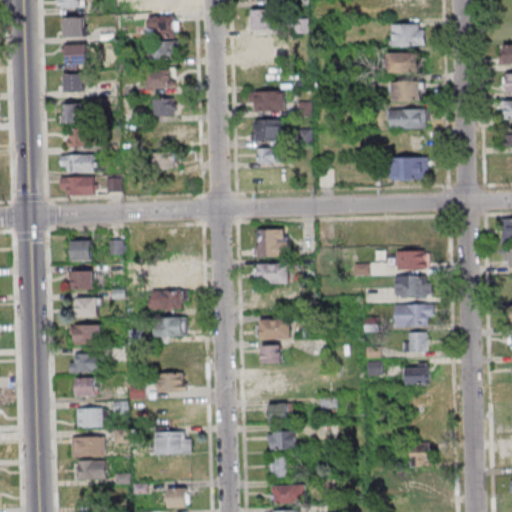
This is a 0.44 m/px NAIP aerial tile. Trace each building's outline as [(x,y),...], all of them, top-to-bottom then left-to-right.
[(252,29),(272,29),(272,9),(252,9),(252,29)] [(64,36),(85,36),(84,16),(63,17),(64,36)] [(179,16),(149,16),(149,35),(179,35),(179,16)] [(426,23),(391,23),(391,45),(426,45),(426,23)] [(180,58),(180,40),(148,40),(148,58),(180,58)] [(503,63),(511,62),(511,43),(503,44),(503,63)] [(66,69),(88,69),(88,44),(66,44),(66,69)] [(418,51),(393,51),(393,70),(418,70),(418,51)] [(176,69),(148,69),(148,87),(176,87),(176,69)] [(64,73),(64,91),(85,91),(85,73),(64,73)] [(420,99),(420,81),(393,81),(393,99),(420,99)] [(250,91),(250,110),(285,110),(285,91),(250,91)] [(153,115),(175,115),(175,98),(153,98),(153,115)] [(511,99),(503,99),(503,118),(511,117),(511,99)] [(93,122),(93,103),(64,103),(64,122),(93,122)] [(427,108),(391,108),(391,127),(427,127),(427,108)] [(282,139),(282,119),(252,119),(252,139),(282,139)] [(177,125),(151,125),(151,142),(177,142),(177,125)] [(101,128),(70,128),(70,145),(101,145),(101,128)] [(257,147),(257,162),(281,162),(281,147),(257,147)] [(177,153),(154,153),(154,168),(177,168),(177,153)] [(511,173),(511,153),(503,153),(503,173),(511,173)] [(61,154),(61,171),(97,171),(97,154),(61,154)] [(429,179),(429,157),(392,157),(392,179),(429,179)] [(96,176),(61,176),(61,194),(96,194),(96,176)] [(511,217),(502,218),(502,241),(511,240),(511,217)] [(288,255),(288,229),(258,229),(258,255),(288,255)] [(93,260),(93,239),(72,239),(72,260),(93,260)] [(126,253),(126,239),(110,239),(110,253),(126,253)] [(429,250),(398,250),(398,269),(429,269),(429,250)] [(291,263),(257,263),(257,283),(291,283),(291,263)] [(187,266),(161,266),(161,285),(187,285),(187,266)] [(74,288),(95,288),(95,269),(74,269),(74,288)] [(433,275),(396,275),(396,296),(433,296),(433,275)] [(187,309),(187,289),(151,289),(151,309),(187,309)] [(102,316),(102,297),(79,297),(79,316),(102,316)] [(396,303),(396,325),(430,325),(430,315),(436,315),(436,303),(396,303)] [(156,336),(187,336),(187,317),(156,317),(156,336)] [(291,318),(261,318),(261,338),(291,338),(291,318)] [(75,323),(75,342),(102,342),(102,323),(75,323)] [(404,350),(428,350),(428,332),(407,332),(407,340),(404,340),(404,350)] [(282,362),(282,344),(262,345),(263,363),(282,362)] [(157,365),(187,365),(187,347),(157,347),(157,365)] [(102,353),(71,353),(71,371),(102,371),(102,353)] [(406,384),(430,384),(430,362),(406,362),(406,384)] [(264,392),(295,392),(295,371),(264,371),(264,392)] [(159,391),(187,391),(187,372),(159,372),(159,391)] [(96,395),(96,376),(76,377),(76,395),(96,395)] [(294,402),(269,402),(269,420),(294,420),(294,402)] [(157,424),(189,424),(189,404),(157,404),(157,424)] [(78,426),(108,426),(108,408),(78,408),(78,426)] [(296,448),(296,430),(269,430),(269,448),(296,448)] [(156,453),(191,453),(191,431),(156,431),(156,453)] [(106,436),(73,436),(73,455),(106,455),(106,436)] [(412,442),(412,466),(431,466),(431,442),(412,442)] [(291,455),(272,455),(272,476),(291,476),(291,455)] [(79,478),(107,478),(107,460),(79,460),(79,478)] [(403,491),(436,491),(436,472),(403,472),(403,491)] [(306,501),(306,484),(275,484),(275,501),(306,501)] [(190,488),(168,488),(168,506),(190,506),(190,488)]
